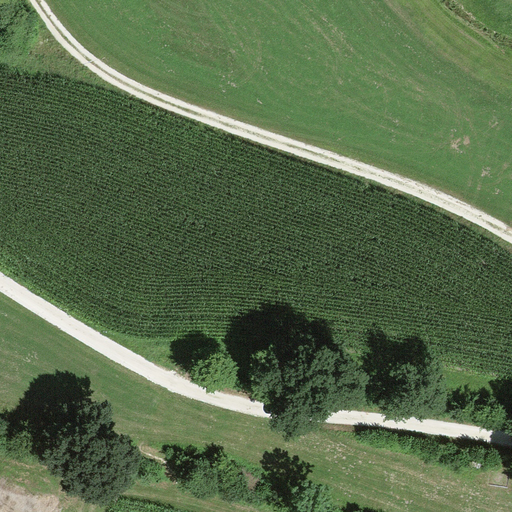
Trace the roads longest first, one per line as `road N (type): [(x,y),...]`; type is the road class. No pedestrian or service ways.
road 1 (track): [(0,278),(88,336),(214,399),(511,441)]
road 2 (track): [(37,0),(95,64),(146,92),(439,199),(511,238)]
